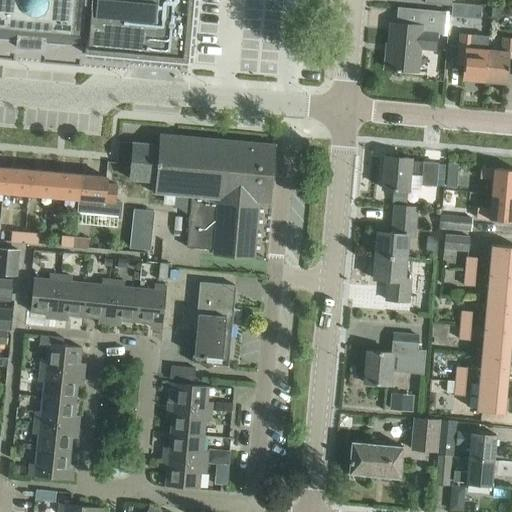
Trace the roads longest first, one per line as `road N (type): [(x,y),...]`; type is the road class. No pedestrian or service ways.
road 1 (residential): [(253,508),(289,103)]
road 2 (residential): [(312,511),(347,108)]
road 3 (residential): [(136,496),(149,347),(98,342),(81,490)]
road 4 (residential): [(289,103),(0,80)]
road 5 (residential): [(0,511),(28,252)]
road 6 (residential): [(511,126),(347,108)]
